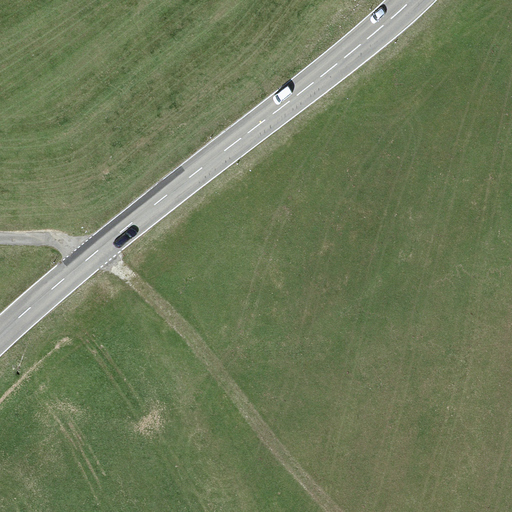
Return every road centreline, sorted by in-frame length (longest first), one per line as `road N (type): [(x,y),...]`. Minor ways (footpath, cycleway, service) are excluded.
road 1 (primary): [(0,339),(97,251),(410,0)]
road 2 (track): [(332,511),(165,312),(97,251)]
